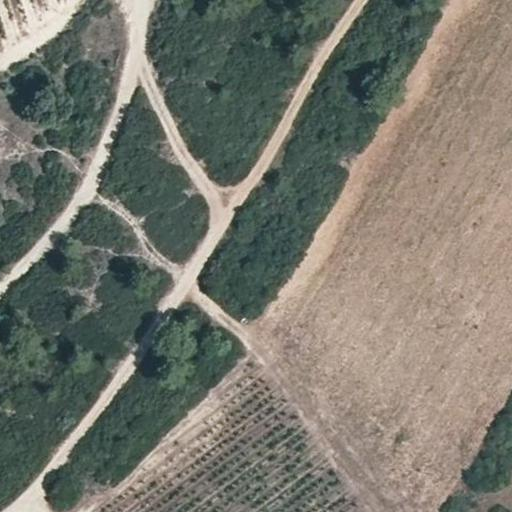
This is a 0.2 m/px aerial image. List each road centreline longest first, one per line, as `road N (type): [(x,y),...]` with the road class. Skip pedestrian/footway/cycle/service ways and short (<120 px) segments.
road 1 (track): [(360,0),(115,379),(9,511)]
road 2 (track): [(0,289),(89,184),(147,0)]
road 3 (track): [(136,50),(198,176),(226,214)]
